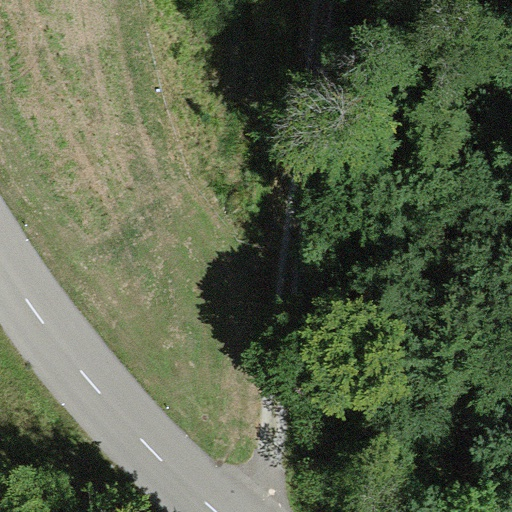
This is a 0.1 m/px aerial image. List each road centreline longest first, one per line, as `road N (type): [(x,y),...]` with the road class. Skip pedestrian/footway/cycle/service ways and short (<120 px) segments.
road 1 (track): [(279,511),(293,174),(315,0)]
road 2 (tertiary): [(0,253),(85,369),(224,511)]
